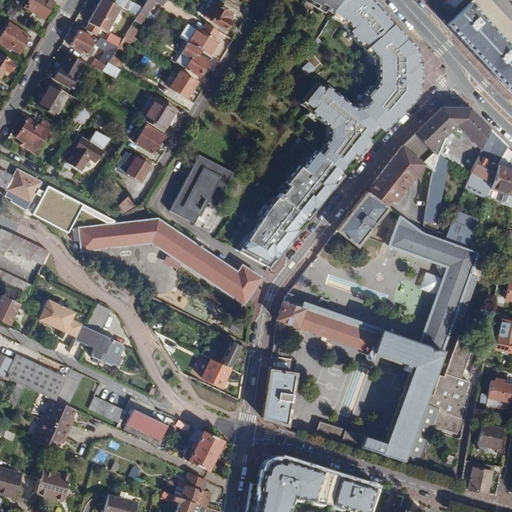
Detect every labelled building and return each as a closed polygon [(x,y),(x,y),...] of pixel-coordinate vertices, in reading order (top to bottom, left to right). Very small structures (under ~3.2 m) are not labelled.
[(43,19),(53,2),(48,0),(28,0),(24,7),(43,19)] [(106,0),(99,0),(87,23),(99,29),(105,33),(120,7),(113,4),(106,0)] [(114,0),(113,4),(120,7),(122,8),(126,0),(114,0)] [(146,0),(139,13),(144,17),(145,17),(155,2),(162,6),(165,0),(146,0)] [(213,0),(203,17),(209,20),(224,30),(230,22),(227,21),(224,19),(229,12),(221,7),(222,4),(215,0),(213,0)] [(339,0),(332,14),(329,19),(337,24),(346,34),(378,69),(379,87),(362,107),(351,107),(326,86),(324,89),(317,84),(304,100),(313,107),(309,111),(317,118),(330,129),(330,137),(322,146),(326,149),(320,156),(339,172),(354,155),(356,156),(363,147),(368,141),(367,140),(378,123),(383,130),(395,118),(394,116),(400,110),(402,111),(416,97),(416,84),(416,71),(416,63),(416,50),(411,45),(393,26),(379,10),(369,0),(339,0)] [(308,0),(310,1),(325,10),(332,14),(339,0),(308,0)] [(441,0),(452,10),(462,0),(441,0)] [(511,24),(489,0),(472,0),(447,24),(511,93),(511,24)] [(323,13),(325,10),(310,1),(308,4),(323,13)] [(6,15),(10,17),(18,22),(23,14),(11,7),(6,15)] [(139,13),(137,16),(134,21),(140,24),(144,17),(139,13)] [(26,33),(29,28),(18,22),(10,17),(7,21),(9,23),(0,36),(0,43),(8,49),(9,47),(18,53),(29,36),(26,33)] [(137,30),(131,26),(124,37),(129,41),(130,41),(137,30)] [(196,28),(186,43),(208,56),(212,50),(209,48),(215,39),(213,38),(200,30),(196,28)] [(93,39),(78,30),(70,45),(85,54),(93,39)] [(117,48),(121,41),(109,35),(105,41),(117,48)] [(129,41),(124,37),(121,41),(117,48),(123,51),(129,41)] [(105,41),(99,38),(95,45),(104,50),(98,61),(93,59),(89,67),(100,74),(103,70),(107,63),(111,56),(117,48),(105,41)] [(208,56),(186,43),(175,62),(199,77),(211,57),(208,56)] [(68,87),(83,63),(66,53),(52,78),(68,87)] [(7,72),(13,63),(0,55),(0,75),(4,70),(7,72)] [(122,63),(117,60),(111,56),(107,63),(118,70),(122,63)] [(196,81),(179,71),(168,88),(185,99),(196,81)] [(66,94),(48,83),(36,105),(54,115),(66,94)] [(154,98),(142,119),(162,131),(175,110),(154,98)] [(301,104),(309,111),(313,107),(304,100),(301,104)] [(91,113),(79,106),(72,118),(83,124),(91,113)] [(385,167),(376,178),(384,184),(379,191),(391,200),(394,202),(422,163),(433,167),(443,139),(471,111),(468,108),(460,108),(453,108),(440,108),(402,145),(385,167)] [(224,124),(234,129),(239,120),(224,111),(216,125),(222,128),(224,124)] [(314,121),(317,118),(309,111),(306,114),(314,121)] [(476,116),(471,111),(443,139),(433,167),(423,221),(436,223),(446,164),(447,162),(463,170),(470,173),(489,128),(481,121),(476,116)] [(51,132),(55,126),(42,120),(39,125),(27,119),(14,138),(21,142),(26,145),(24,148),(33,154),(49,131),(51,132)] [(162,135),(145,125),(134,143),(151,153),(162,135)] [(480,197),(485,199),(496,165),(506,149),(508,146),(497,136),(489,128),(470,173),(465,184),(482,192),(480,197)] [(93,162),(100,152),(80,138),(65,161),(79,171),(88,159),(93,162)] [(363,147),(356,156),(358,157),(370,142),(368,141),(363,147)] [(496,165),(485,199),(510,208),(511,198),(511,171),(505,169),(507,164),(511,157),(511,153),(506,149),(496,165)] [(343,175),(339,172),(320,156),(315,151),(301,169),(298,167),(284,183),(288,187),(281,196),(279,194),(270,205),(238,253),(268,269),(274,261),(297,232),(313,212),(331,190),(343,175)] [(149,166),(152,162),(145,158),(143,162),(135,156),(129,153),(125,158),(131,162),(124,172),(140,182),(150,166),(149,166)] [(254,305),(247,300),(263,277),(241,263),(237,269),(196,241),(143,205),(122,218),(0,154),(0,196),(26,216),(37,219),(58,237),(75,259),(103,275),(137,290),(151,297),(248,344),(254,305)] [(180,189),(204,201),(214,206),(231,172),(230,172),(220,167),(218,166),(209,161),(208,160),(198,156),(197,155),(197,156),(180,189)] [(204,201),(180,189),(168,211),(192,224),(204,201)] [(386,207),(366,192),(363,189),(282,291),(288,293),(303,299),(303,303),(418,343),(442,351),(455,313),(462,316),(488,325),(498,274),(499,268),(500,262),(476,253),(467,250),(443,241),(421,232),(398,215),(386,207)] [(134,205),(127,197),(115,208),(121,214),(134,205)] [(16,236),(0,229),(0,250),(4,252),(6,248),(41,265),(48,252),(16,236)] [(511,264),(500,262),(499,268),(498,274),(511,276),(511,264)] [(0,286),(24,297),(30,286),(0,271),(0,286)] [(461,484),(488,325),(462,316),(455,313),(442,351),(418,343),(303,303),(303,299),(288,293),(282,291),(280,294),(276,304),(272,319),(258,418),(461,484)] [(17,306),(0,298),(0,320),(7,324),(17,306)] [(63,330),(75,336),(80,324),(69,319),(72,312),(46,299),(37,318),(63,331),(63,330)] [(109,310),(96,304),(85,327),(99,333),(109,310)] [(511,321),(500,320),(494,349),(511,352),(511,321)] [(85,327),(80,324),(75,336),(73,339),(90,347),(88,352),(91,356),(97,359),(101,358),(102,361),(109,365),(112,363),(116,365),(120,357),(118,356),(122,347),(121,343),(99,333),(85,327)] [(179,330),(166,324),(163,330),(176,336),(179,330)] [(240,347),(223,339),(216,353),(204,347),(200,354),(209,359),(229,369),(230,369),(240,347)] [(54,400),(64,378),(14,355),(12,361),(0,355),(0,375),(23,386),(51,399),(54,400)] [(229,369),(209,359),(200,378),(220,388),(229,369)] [(81,375),(68,369),(64,378),(54,400),(66,406),(81,375)] [(508,402),(511,385),(501,383),(502,380),(494,378),(493,382),(489,381),(486,397),(479,395),(478,403),(486,405),(487,398),(508,402)] [(15,404),(19,396),(13,393),(9,402),(15,404)] [(123,411),(92,397),(87,409),(117,423),(123,411)] [(54,400),(51,399),(33,441),(56,450),(59,443),(62,444),(73,418),(71,417),(74,410),(66,406),(54,400)] [(125,424),(158,440),(165,426),(131,410),(125,424)] [(188,425),(177,420),(174,426),(185,432),(188,425)] [(500,428),(481,425),(477,445),(496,449),(500,428)] [(187,446),(181,459),(208,471),(221,441),(195,429),(190,440),(196,443),(193,448),(187,446)] [(289,511),(291,508),(293,502),(345,509),(352,510),(358,511),(370,511),(378,490),(281,460),(280,463),(278,464),(276,464),(274,466),(272,467),(269,469),(268,470),(266,472),(264,474),(261,473),(257,493),(260,493),(255,511),(289,511)] [(472,462),(467,489),(487,493),(491,471),(492,471),(493,466),(472,462)] [(20,474),(0,468),(0,494),(13,497),(20,474)] [(69,476),(42,469),(36,494),(62,501),(69,476)] [(204,481),(188,473),(185,481),(179,479),(173,495),(180,499),(194,504),(206,508),(210,493),(201,491),(204,481)] [(134,511),(137,503),(108,496),(104,511),(134,511)] [(191,511),(194,504),(180,499),(178,504),(175,511),(191,511)]
